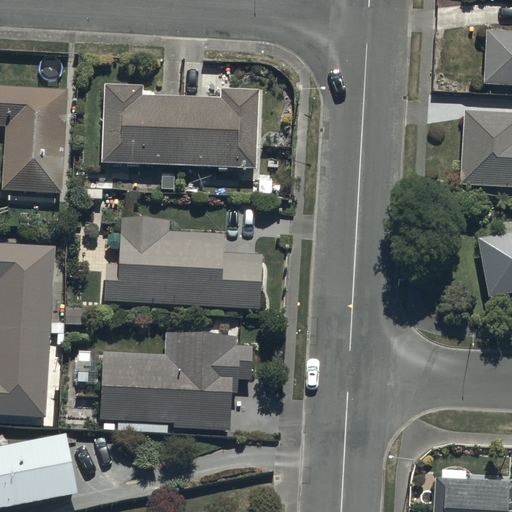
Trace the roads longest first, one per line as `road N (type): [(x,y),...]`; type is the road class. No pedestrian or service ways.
road 1 (tertiary): [(368,14),(348,374)]
road 2 (residential): [(368,14),(85,0)]
road 3 (residential): [(348,374),(511,383)]
road 4 (tertiary): [(348,374),(341,511)]
